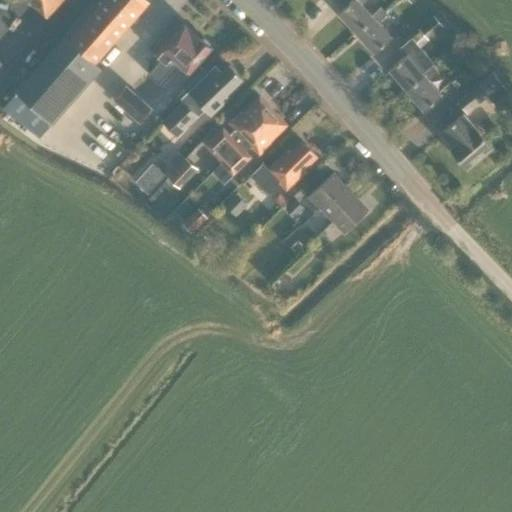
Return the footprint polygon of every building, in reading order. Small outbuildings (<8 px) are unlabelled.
[(16,92),(46,118),(52,123),(101,67),(95,62),(149,1),(148,0),(104,0),(70,39),(65,34),(15,91),(16,92)] [(28,0),(47,17),(62,0),(28,0)] [(373,16),(372,14),(362,4),(366,0),(351,0),(338,12),(356,32),(373,16)] [(373,16),(356,32),(374,52),(392,36),(378,21),(387,13),(381,6),(372,14),(373,16)] [(450,33),(434,14),(418,28),(419,31),(399,48),(405,55),(389,68),(406,89),(424,74),(423,72),(432,64),(434,63),(420,46),(435,33),(442,41),(450,33)] [(182,22),(155,53),(161,58),(155,65),(172,80),(175,76),(173,66),(181,65),(190,73),(212,48),(182,22)] [(177,135),(190,123),(206,108),(211,114),(229,97),(226,94),(243,78),(230,64),(222,71),(215,64),(181,99),(184,101),(163,121),(177,135)] [(424,74),(406,89),(424,109),(442,94),(429,79),(438,71),(432,64),(423,72),(424,74)] [(511,94),(492,72),(457,101),(467,112),(486,95),(496,108),(511,94)] [(126,86),(114,99),(139,121),(151,108),(126,86)] [(16,92),(2,109),(40,137),(52,123),(46,118),(16,92)] [(245,138),(273,110),(260,96),(243,112),(241,110),(229,122),(235,128),(230,133),(224,126),(207,143),(223,159),(238,144),(245,138)] [(238,144),(223,159),(234,171),(251,154),(246,150),(251,145),(260,153),(271,142),(269,140),(287,124),(273,110),(245,138),(238,144)] [(475,127),(463,112),(440,132),(453,147),(450,149),(467,168),(492,146),(476,127),(475,127)] [(262,163),(251,174),(267,191),(279,181),(286,189),(305,170),(304,169),(317,156),(302,139),(289,151),(287,149),(267,168),(262,163)] [(177,167),(185,157),(178,151),(170,160),(177,167)] [(172,172),(168,176),(180,187),(198,168),(186,157),(185,157),(177,167),(172,172)] [(136,180),(147,190),(164,173),(153,163),(136,180)] [(321,207),(345,184),(333,172),(309,195),(321,207)] [(333,220),(357,197),(345,184),(321,207),(333,220)] [(236,215),(248,204),(236,192),(225,204),(236,215)] [(281,194),(275,199),(282,207),(287,202),(281,194)] [(357,197),(333,220),(344,232),(369,209),(357,197)] [(303,208),(297,201),(287,210),(293,217),(303,208)] [(181,223),(191,233),(203,220),(194,211),(181,223)] [(286,272),(279,279),(285,284),(291,278),(286,272)]
